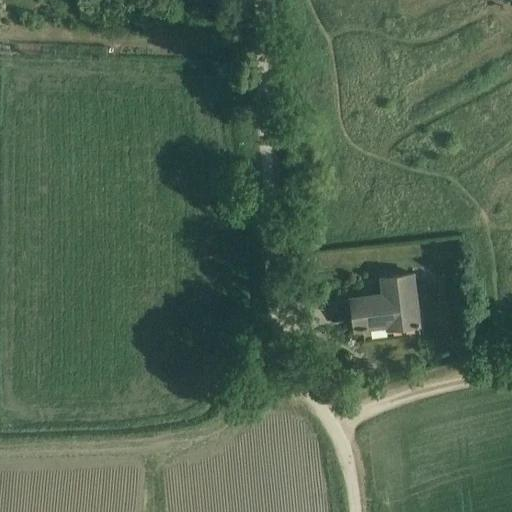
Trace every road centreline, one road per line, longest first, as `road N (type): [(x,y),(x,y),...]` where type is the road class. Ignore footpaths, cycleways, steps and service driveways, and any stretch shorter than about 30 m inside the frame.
road 1 (unclassified): [(357,511),(353,464),(292,373),(276,314),(259,0)]
road 2 (track): [(330,425),(511,373)]
